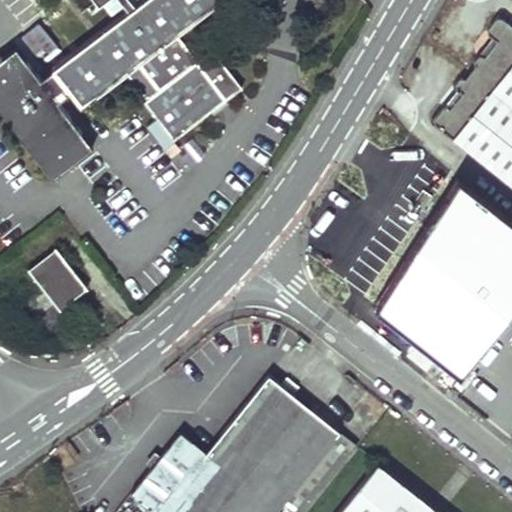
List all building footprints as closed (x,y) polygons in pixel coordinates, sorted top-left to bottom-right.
[(95,0),(98,3),(101,0),(113,15),(126,5),(130,10),(43,77),(19,44),(0,58),(0,102),(56,176),(96,145),(61,99),(73,89),(84,104),(128,70),(149,98),(146,101),(174,137),(214,107),(216,110),(227,101),(225,98),(242,85),(213,48),(197,61),(175,33),(218,0),(95,0)] [(432,121),(511,184),(511,14),(502,6),(491,20),(503,30),(489,48),(486,46),(479,53),(485,57),(468,78),(464,77),(458,86),(465,92),(452,106),(448,103),(432,121)] [(460,366),(511,299),(511,219),(460,177),(378,302),(460,366)] [(386,279),(394,266),(373,252),(364,266),(386,279)] [(31,274),(58,309),(84,287),(58,253),(31,274)] [(148,511),(262,511),(333,422),(264,367),(202,444),(178,427),(130,485),(154,504),(148,511)] [(333,422),(262,511),(300,511),(357,440),(333,422)] [(444,511),(375,457),(330,511),(444,511)]
